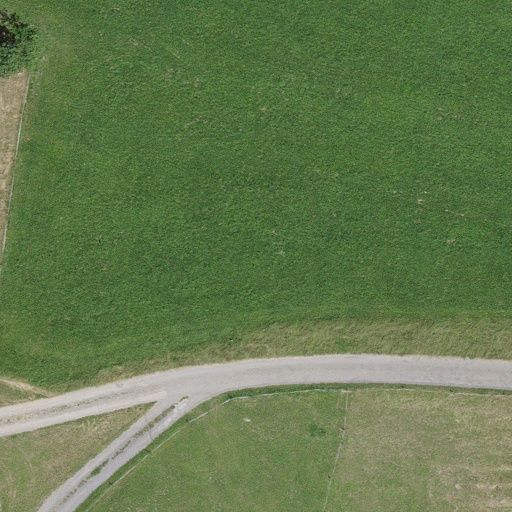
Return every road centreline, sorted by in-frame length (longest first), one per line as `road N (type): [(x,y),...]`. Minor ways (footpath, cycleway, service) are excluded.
road 1 (unclassified): [(511,375),(297,370),(0,421)]
road 2 (track): [(212,379),(110,453),(50,511)]
